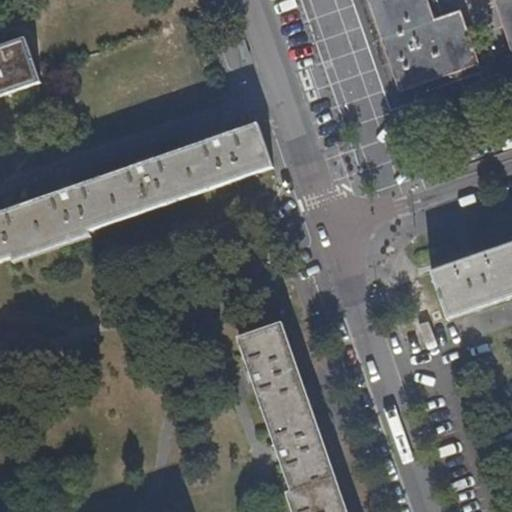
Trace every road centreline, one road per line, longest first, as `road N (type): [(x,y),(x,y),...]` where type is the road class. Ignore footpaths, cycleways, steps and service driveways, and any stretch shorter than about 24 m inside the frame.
road 1 (residential): [(330,238),(426,511)]
road 2 (residential): [(251,0),(330,238)]
road 3 (residential): [(330,238),(511,169)]
